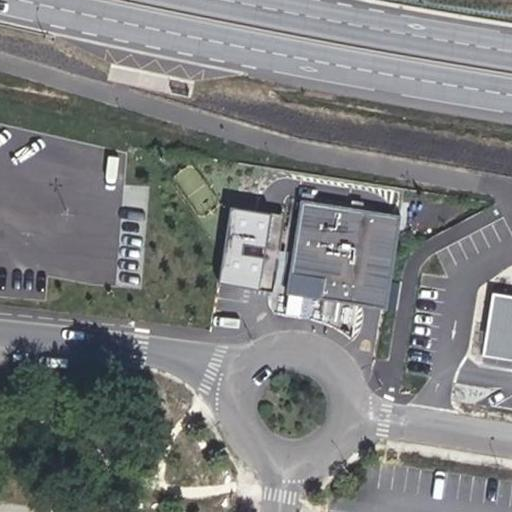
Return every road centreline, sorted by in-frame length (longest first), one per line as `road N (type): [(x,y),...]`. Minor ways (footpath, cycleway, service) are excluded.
road 1 (primary): [(3,0),(511,96)]
road 2 (primary): [(511,55),(207,0)]
road 3 (residential): [(251,377),(192,355),(0,336)]
road 4 (residential): [(285,452),(314,448),(335,427),(335,381),(294,355),(251,377)]
